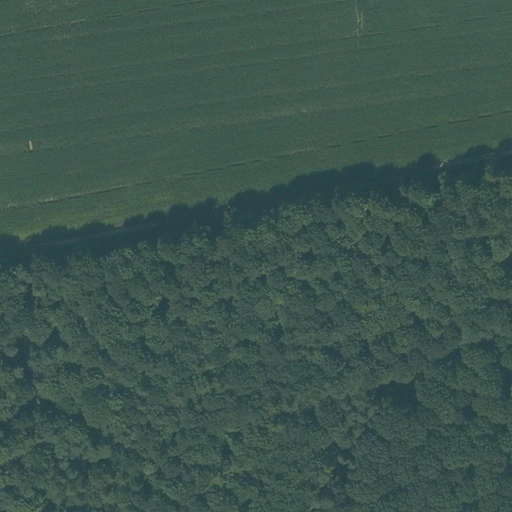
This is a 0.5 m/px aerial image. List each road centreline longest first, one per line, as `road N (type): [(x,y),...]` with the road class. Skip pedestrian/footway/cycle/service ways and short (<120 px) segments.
road 1 (track): [(511,153),(131,230)]
road 2 (track): [(0,252),(131,230)]
